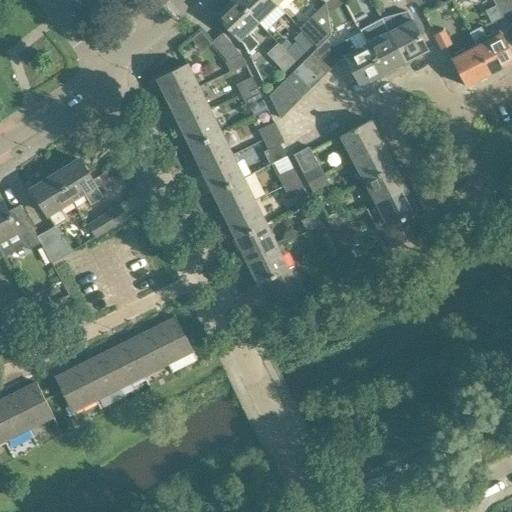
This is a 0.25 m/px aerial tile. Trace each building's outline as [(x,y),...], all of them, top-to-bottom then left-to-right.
[(237,0),(231,0),(216,15),(239,40),(243,43),(245,47),(249,53),(259,43),(248,32),(258,22),(237,0)] [(272,0),(237,0),(258,22),(277,4),(272,0)] [(328,14),(345,1),(344,0),(327,0),(326,1),(328,14)] [(511,0),(493,0),(495,3),(502,17),(503,17),(502,15),(511,9),(511,0)] [(326,1),(298,28),(302,32),(313,43),(317,48),(327,38),(330,35),(328,14),(326,1)] [(484,9),(492,23),(502,17),(495,3),(484,9)] [(389,32),(404,62),(428,49),(412,20),(407,10),(381,17),(389,32)] [(480,27),(469,32),(476,46),(491,73),(511,61),(511,53),(506,42),(500,30),(488,36),(486,37),(480,27)] [(434,35),(439,44),(441,49),(451,44),(444,30),(434,35)] [(279,42),(277,44),(293,62),(304,51),(313,43),(302,32),(294,39),(295,40),(291,44),(286,39),(281,44),(279,42)] [(389,32),(366,44),(382,74),(404,62),(389,32)] [(241,55),(222,33),(211,42),(227,61),(225,61),(230,72),(245,65),(241,55)] [(349,37),(331,46),(339,60),(345,57),(360,85),(382,74),(366,44),(356,49),(349,37)] [(317,48),(312,52),(329,70),(339,60),(331,46),(327,38),(317,48)] [(293,62),(277,44),(270,50),(282,63),(281,64),(286,69),(293,62)] [(464,48),(450,56),(466,86),(491,73),(476,46),(466,51),(464,48)] [(312,52),(303,61),(321,78),(329,70),(312,52)] [(303,61),(294,70),(311,88),(321,78),(303,61)] [(157,78),(168,101),(198,86),(187,63),(157,78)] [(294,70),(285,79),(302,97),(311,88),(294,70)] [(236,83),(241,94),(257,86),(252,75),(236,83)] [(285,79),(275,88),(292,106),(302,97),(285,79)] [(198,86),(168,101),(179,124),(210,109),(198,86)] [(257,86),(241,94),(246,104),(262,96),(257,86)] [(268,95),(271,100),(280,118),(292,106),(275,88),(268,95)] [(210,109),(179,124),(191,146),(221,131),(210,109)] [(370,120),(341,135),(347,147),(339,152),(345,163),(382,143),(370,120)] [(274,121),(259,129),(263,139),(279,132),(274,121)] [(221,131),(191,146),(202,169),(232,154),(221,131)] [(279,132),(263,139),(268,149),(264,151),(269,163),(286,155),(280,142),(283,141),(279,132)] [(382,143),(345,163),(353,159),(365,181),(394,165),(382,143)] [(309,146),(293,154),(308,183),(323,174),(309,146)] [(232,154),(202,169),(213,192),(244,177),(232,154)] [(79,159),(55,173),(72,201),(83,194),(91,204),(103,196),(79,159)] [(394,165),(365,181),(377,204),(406,188),(394,165)] [(277,175),(283,186),(299,178),(293,166),(277,175)] [(55,173),(32,188),(56,227),(79,213),(72,201),(55,173)] [(323,174),(308,183),(313,192),(328,184),(323,174)] [(244,177),(213,192),(224,215),(255,200),(244,177)] [(299,178),(283,186),(288,195),(304,186),(299,178)] [(406,188),(377,204),(367,209),(378,231),(385,227),(395,246),(421,232),(412,214),(418,211),(406,188)] [(0,249),(3,256),(4,255),(0,248),(0,240),(18,231),(21,236),(21,235),(28,248),(40,242),(20,205),(8,211),(3,200),(0,201),(0,249)] [(255,200),(224,215),(235,238),(266,223),(255,200)] [(88,225),(94,236),(95,236),(127,217),(120,205),(88,225)] [(326,217),(331,228),(348,219),(342,208),(326,217)] [(300,220),(306,230),(322,222),(316,211),(300,220)] [(348,219),(331,228),(336,237),(337,236),(343,248),(353,243),(347,231),(353,228),(348,219)] [(322,222),(306,230),(311,240),(307,242),(312,251),(322,256),(331,251),(322,234),(327,231),(322,222)] [(266,223),(235,238),(247,260),(277,245),(266,223)] [(37,235),(42,245),(52,263),(64,256),(73,250),(63,235),(56,240),(50,229),(37,235)] [(277,245),(247,260),(258,284),(267,279),(280,306),(305,293),(292,267),(289,268),(277,245)] [(26,298),(34,312),(51,303),(43,288),(26,298)] [(0,316),(0,327),(12,322),(8,312),(0,316)] [(150,329),(153,334),(168,364),(193,352),(178,321),(164,328),(162,323),(150,329)] [(127,341),(129,346),(144,376),(168,364),(153,334),(140,340),(138,335),(127,341)] [(103,353),(105,358),(120,388),(144,376),(129,346),(116,352),(114,347),(103,353)] [(79,365),(81,370),(96,400),(120,388),(105,358),(92,364),(90,359),(79,365)] [(96,400),(81,370),(68,376),(66,371),(55,377),(72,412),(96,400)] [(11,394),(14,399),(29,429),(53,416),(38,386),(25,393),(23,389),(11,394)] [(0,431),(5,441),(29,429),(14,399),(1,405),(0,403),(0,431)]
